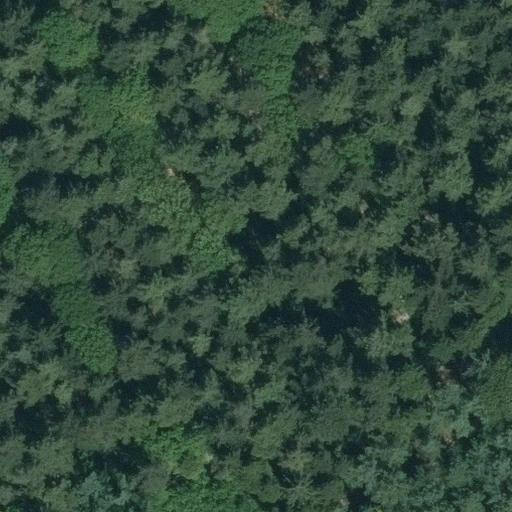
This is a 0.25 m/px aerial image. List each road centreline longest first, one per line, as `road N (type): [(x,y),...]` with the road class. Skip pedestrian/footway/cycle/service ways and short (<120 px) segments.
road 1 (track): [(488,247),(218,466),(98,511)]
road 2 (track): [(258,0),(445,238),(488,247)]
road 3 (track): [(0,423),(49,466),(125,501)]
